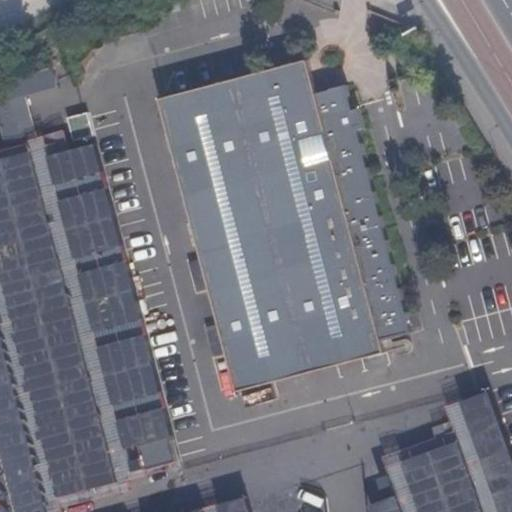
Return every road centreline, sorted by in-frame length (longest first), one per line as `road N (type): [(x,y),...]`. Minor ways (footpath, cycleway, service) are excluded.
road 1 (unknown): [(356,35),(277,38),(159,59),(130,76),(121,93),(200,418),(240,435),(281,432),(453,389),(511,363)]
road 2 (unknown): [(350,511),(344,467),(325,454),(191,486)]
road 3 (secondary): [(422,0),(511,147)]
